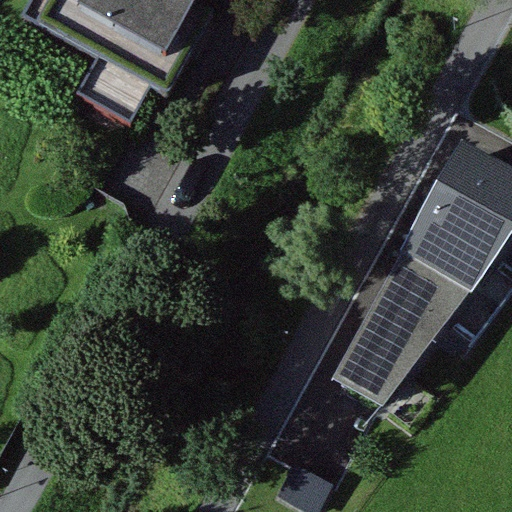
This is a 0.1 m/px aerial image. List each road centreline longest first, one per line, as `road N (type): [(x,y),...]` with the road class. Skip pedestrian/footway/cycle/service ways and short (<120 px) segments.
road 1 (residential): [(9,511),(293,0)]
road 2 (residential): [(511,0),(234,511)]
